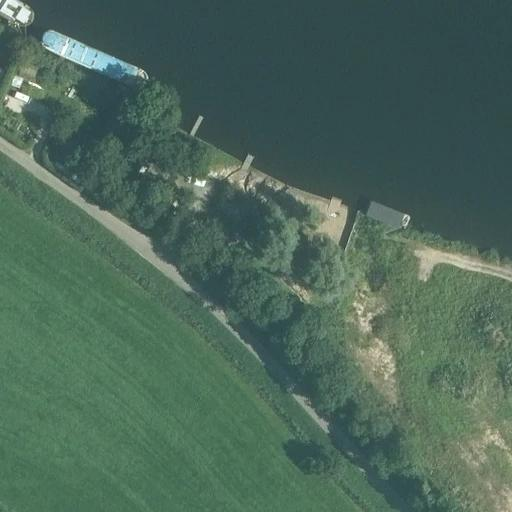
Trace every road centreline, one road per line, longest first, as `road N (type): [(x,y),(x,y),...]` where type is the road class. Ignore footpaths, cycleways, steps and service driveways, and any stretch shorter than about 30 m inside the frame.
road 1 (unclassified): [(405,511),(210,305),(0,145)]
road 2 (track): [(204,182),(511,280)]
